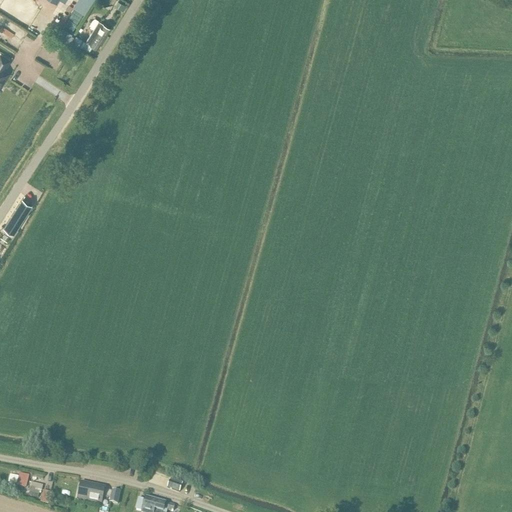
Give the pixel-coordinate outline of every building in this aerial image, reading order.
[(77,0),(73,8),(85,15),(94,0),(77,0)] [(118,2),(115,7),(124,13),(127,8),(118,2)] [(90,28),(93,30),(86,42),(98,49),(106,36),(104,34),(108,27),(110,29),(111,29),(102,23),(95,19),(93,20),(89,26),(90,28)] [(71,44),(72,45),(76,47),(80,40),(75,37),(77,35),(73,32),(67,41),(71,44)] [(72,45),(56,35),(50,44),(67,54),(72,45)] [(0,86),(6,77),(1,74),(9,62),(1,57),(0,57),(0,86)] [(24,196),(1,231),(14,239),(36,204),(24,196)] [(11,475),(9,483),(16,485),(16,487),(25,489),(28,476),(20,474),(20,477),(11,475)] [(182,484),(170,480),(168,487),(180,490),(182,484)] [(103,498),(104,498),(110,500),(109,503),(117,505),(118,503),(120,492),(112,491),(112,492),(104,490),(105,487),(81,482),(79,492),(78,501),(101,506),(103,498)] [(31,483),(29,491),(41,494),(43,486),(31,483)] [(43,491),(40,504),(49,506),(52,493),(43,491)] [(29,501),(31,495),(23,492),(22,498),(29,501)] [(145,498),(141,511),(167,511),(168,510),(173,511),(175,505),(165,502),(165,503),(145,498)]
